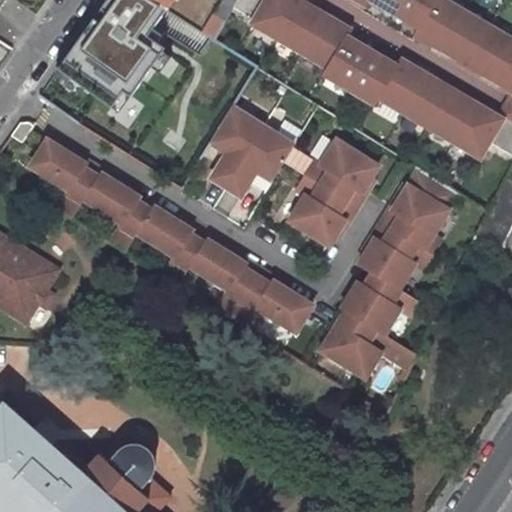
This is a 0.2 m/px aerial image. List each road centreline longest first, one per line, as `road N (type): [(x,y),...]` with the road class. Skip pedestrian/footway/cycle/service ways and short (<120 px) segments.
road 1 (residential): [(378,201),(328,288),(10,92)]
road 2 (unknown): [(336,0),(485,99)]
